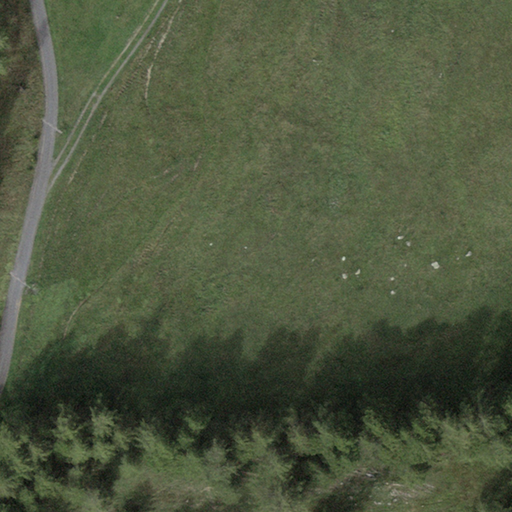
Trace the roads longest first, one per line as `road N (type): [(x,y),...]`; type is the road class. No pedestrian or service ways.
road 1 (track): [(0,370),(49,122),(37,0)]
road 2 (track): [(40,187),(164,0)]
